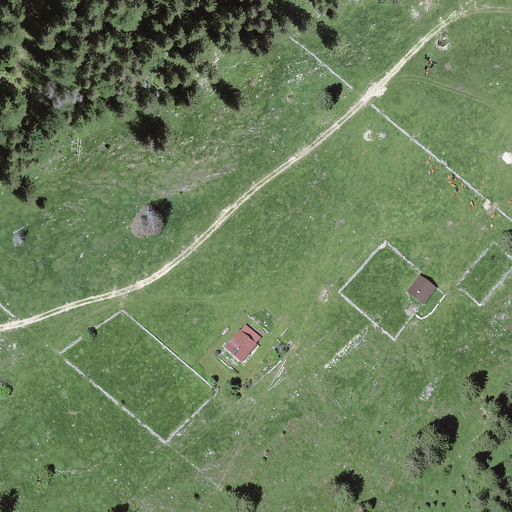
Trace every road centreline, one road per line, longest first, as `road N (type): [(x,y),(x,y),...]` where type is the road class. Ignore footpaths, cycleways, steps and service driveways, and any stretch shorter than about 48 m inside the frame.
road 1 (track): [(0,328),(133,288),(164,270),(471,0)]
road 2 (track): [(126,290),(286,308),(289,315),(242,374)]
